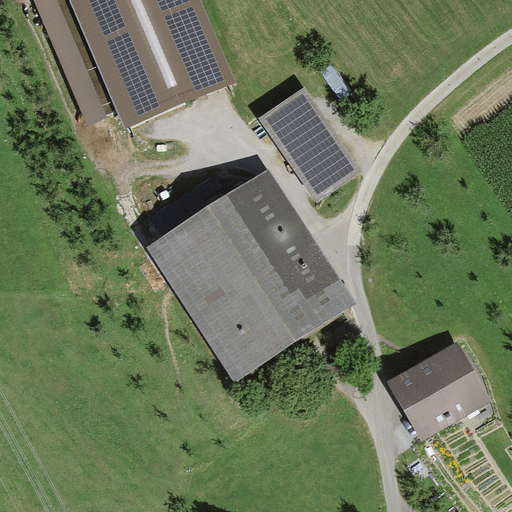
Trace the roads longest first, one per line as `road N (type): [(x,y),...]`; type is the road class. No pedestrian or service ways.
road 1 (residential): [(395,511),(355,264),(356,225),(377,170)]
road 2 (track): [(377,170),(422,109),(511,36)]
